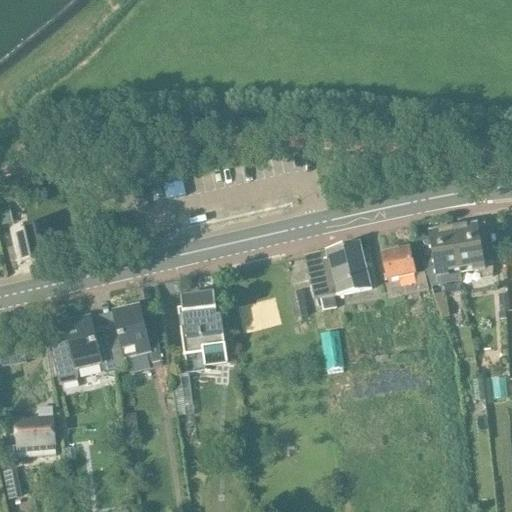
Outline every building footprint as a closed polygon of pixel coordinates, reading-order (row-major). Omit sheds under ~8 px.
[(482,264),(476,225),(455,229),(455,227),(452,227),(459,271),(472,269),(473,273),(480,272),(481,280),(492,278),(493,262),(482,264)] [(446,273),(459,271),(452,227),(450,227),(450,230),(429,233),(433,259),(421,261),(430,287),(432,300),(436,299),(439,317),(446,316),(440,278),(447,277),(446,273)] [(44,261),(36,228),(12,234),(15,250),(8,252),(10,264),(18,262),(19,268),(45,262),(44,261)] [(370,289),(360,244),(326,253),(304,258),(315,301),(320,300),(323,312),(335,309),(332,298),(370,289)] [(415,275),(409,250),(381,256),(387,282),(415,275)] [(427,290),(424,273),(415,275),(418,292),(427,290)] [(227,364),(221,317),(217,318),(213,291),(196,294),(194,294),(192,296),(180,298),(182,310),(178,311),(186,374),(210,371),(210,366),(227,364)] [(306,319),(300,295),(289,297),(294,321),(306,319)] [(500,319),(506,319),(505,312),(508,311),(507,296),(499,296),(500,319)] [(163,362),(154,324),(143,326),(138,308),(113,314),(118,334),(107,336),(115,373),(125,371),(125,361),(146,356),(153,365),(163,362)] [(115,373),(107,336),(94,339),(89,320),(64,326),(68,343),(49,348),(59,387),(78,383),(78,372),(100,367),(105,376),(115,373)] [(136,415),(123,416),(124,437),(138,435),(136,415)] [(53,421),(15,424),(17,450),(55,446),(53,421)]
